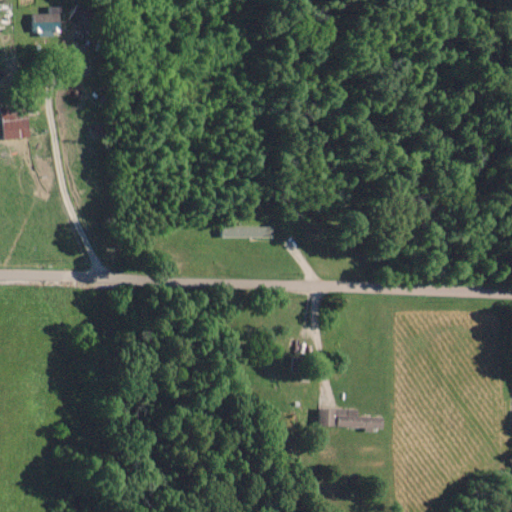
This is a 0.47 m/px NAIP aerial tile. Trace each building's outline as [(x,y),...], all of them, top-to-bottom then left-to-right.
[(66,20),(87,34),(98,17),(76,3),(66,20)] [(57,6),(46,6),(46,14),(30,14),(30,35),(57,35),(57,6)] [(0,108),(0,142),(27,138),(22,105),(0,108)] [(269,238),(269,227),(217,227),(217,238),(269,238)] [(316,429),(380,429),(380,418),(354,418),(354,410),(316,410),(316,429)]
